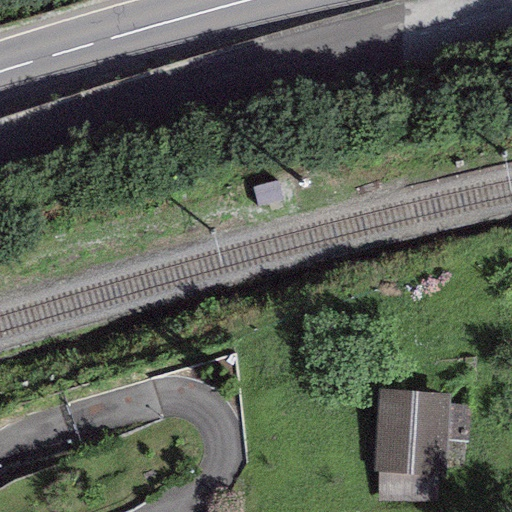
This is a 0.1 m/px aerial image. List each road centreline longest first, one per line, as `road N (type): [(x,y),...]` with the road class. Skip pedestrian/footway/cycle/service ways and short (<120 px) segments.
road 1 (unclassified): [(511,6),(0,144)]
road 2 (secondary): [(0,73),(246,0)]
